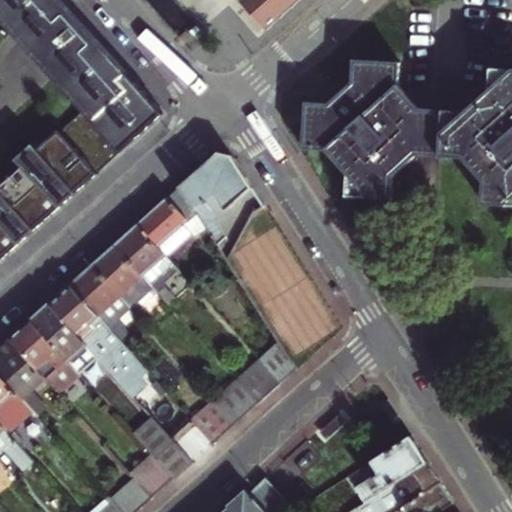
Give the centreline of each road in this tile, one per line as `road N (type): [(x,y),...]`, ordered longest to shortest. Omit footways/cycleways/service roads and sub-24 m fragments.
road 1 (residential): [(0,309),(226,106)]
road 2 (residential): [(226,106),(271,158),(386,334)]
road 3 (residential): [(176,511),(386,334)]
road 4 (residential): [(386,334),(495,511)]
road 5 (residential): [(226,106),(348,0)]
road 6 (residential): [(116,0),(188,80),(226,106)]
